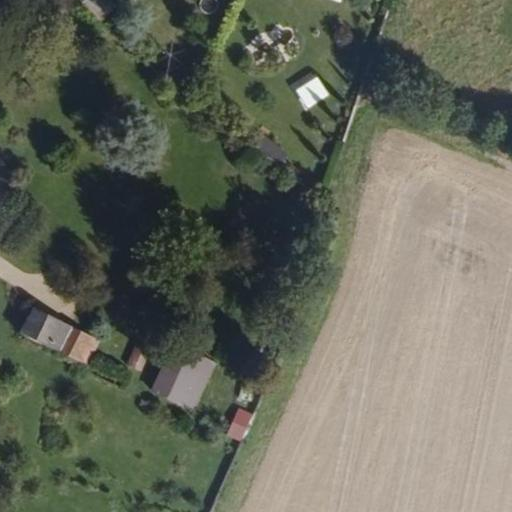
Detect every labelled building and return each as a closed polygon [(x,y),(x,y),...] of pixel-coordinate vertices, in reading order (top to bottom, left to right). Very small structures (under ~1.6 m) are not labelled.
[(98,15),(108,0),(81,0),(80,3),(98,15)] [(304,110),(327,97),(315,75),(292,88),(304,110)] [(250,147),(278,165),(286,152),(258,134),(250,147)] [(85,365),(97,338),(25,306),(13,334),(85,365)] [(150,396),(196,409),(211,359),(164,346),(150,396)]
